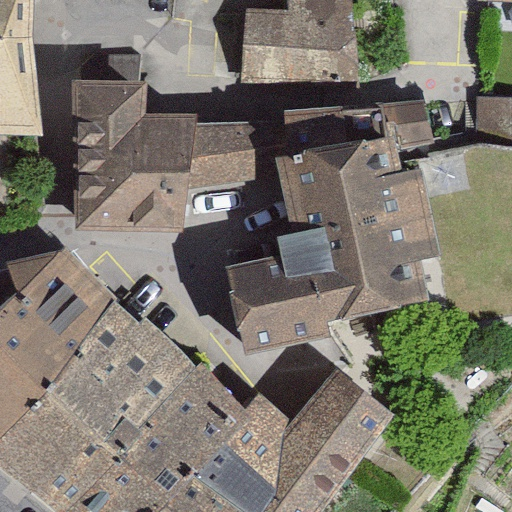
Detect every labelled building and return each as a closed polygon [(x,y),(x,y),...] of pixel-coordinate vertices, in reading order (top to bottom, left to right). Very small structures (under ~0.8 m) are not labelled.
[(0,0),(0,140),(30,140),(26,0),(0,0)] [(350,85),(351,0),(282,0),(282,18),(228,17),(228,84),(350,85)] [(511,0),(466,0),(466,6),(505,8),(504,32),(511,32),(511,0)] [(125,82),(69,87),(86,231),(181,232),(183,198),(261,197),(251,157),(242,127),(129,119),(125,82)] [(210,272),(230,356),(322,335),(317,313),(396,295),(388,258),(419,251),(401,176),(448,165),(430,92),(355,110),(360,131),(251,157),(261,197),(269,231),(255,234),(261,259),(210,272)] [(511,107),(476,103),(471,140),(511,145),(511,107)] [(0,486),(35,511),(306,511),(372,418),(315,372),(271,418),(236,391),(222,407),(44,253),(25,271),(0,293),(0,486)]
